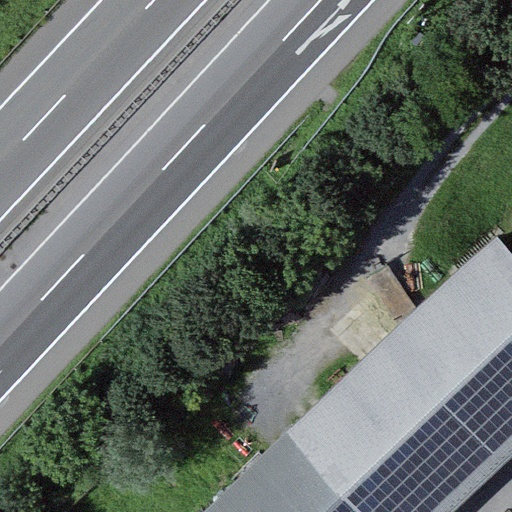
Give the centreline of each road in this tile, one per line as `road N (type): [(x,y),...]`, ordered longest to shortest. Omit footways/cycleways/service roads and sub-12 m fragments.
road 1 (motorway): [(0,351),(329,0)]
road 2 (motorway): [(158,0),(0,169)]
